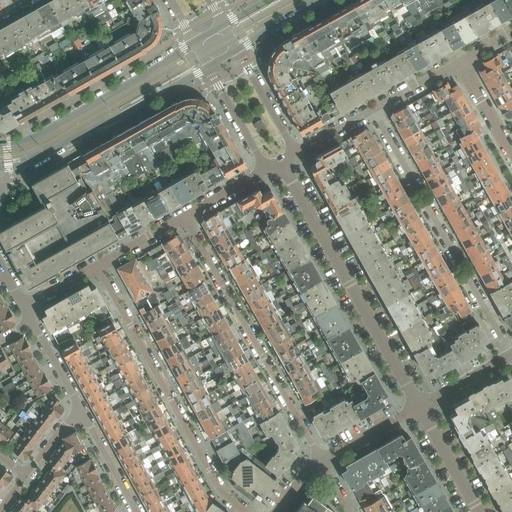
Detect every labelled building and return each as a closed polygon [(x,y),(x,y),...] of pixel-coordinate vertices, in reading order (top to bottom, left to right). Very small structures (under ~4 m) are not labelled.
[(59,21),(83,8),(78,0),(53,0),(49,2),(59,21)] [(103,3),(101,0),(78,0),(83,8),(86,12),(90,10),(87,5),(96,0),(99,5),(103,3)] [(160,14),(158,10),(152,0),(128,0),(135,13),(132,15),(130,18),(128,17),(126,22),(161,32),(162,28),(162,24),(161,19),(160,14)] [(389,8),(384,0),(358,0),(353,3),(363,23),(367,30),(380,23),(377,18),(386,13),(385,11),(389,8)] [(426,14),(418,0),(384,0),(389,8),(393,15),(397,12),(395,8),(404,3),(411,15),(414,20),(426,14)] [(418,0),(426,14),(439,7),(435,1),(434,0),(418,0)] [(445,9),(457,2),(455,0),(451,0),(450,1),(446,3),(443,5),(445,9)] [(501,23),(490,2),(488,0),(482,0),(484,5),(470,13),(468,8),(466,5),(461,9),(462,11),(465,16),(477,37),(482,34),(482,32),(494,25),(496,26),(501,23)] [(507,18),(511,15),(511,14),(504,0),(493,0),(490,2),(501,23),(506,20),(507,18)] [(36,34),(59,21),(49,2),(25,16),(36,37),(37,36),(36,34)] [(363,23),(353,3),(326,18),(337,37),(342,45),(355,37),(367,30),(363,23)] [(111,19),(103,6),(88,14),(96,27),(111,19)] [(118,15),(115,9),(108,13),(111,18),(118,15)] [(408,24),(414,20),(411,15),(405,19),(408,24)] [(36,37),(25,16),(0,30),(12,50),(36,37)] [(472,39),(477,37),(465,16),(441,30),(452,50),(457,48),(458,46),(470,39),(472,39)] [(342,45),(337,37),(326,18),(301,32),(319,63),(311,68),(320,74),(328,69),(324,61),(332,56),(329,52),(342,45)] [(156,42),(159,37),(161,33),(161,32),(126,22),(126,23),(122,25),(121,23),(115,26),(116,28),(104,35),(104,37),(121,65),(147,51),(146,50),(150,48),(153,45),(156,42)] [(403,33),(400,28),(393,32),(396,38),(403,33)] [(12,50),(0,30),(0,29),(0,52),(1,55),(5,53),(5,54),(12,50)] [(82,35),(79,30),(74,33),(77,38),(82,35)] [(121,65),(104,37),(97,41),(91,30),(85,34),(89,41),(96,53),(90,56),(86,49),(79,53),(84,60),(95,80),(121,65)] [(447,53),(452,50),(441,30),(417,43),(416,44),(428,64),(433,61),(433,60),(445,53),(447,53)] [(375,42),(386,36),(383,31),(373,37),(375,42)] [(319,63),(301,32),(289,39),(300,58),(311,68),(319,63)] [(390,44),(386,37),(382,40),(385,47),(390,44)] [(362,50),(374,43),(372,38),(359,45),(362,50)] [(311,68),(300,58),(289,39),(282,43),(282,44),(281,44),(278,47),(274,50),(272,54),(270,59),(269,61),(298,68),(308,72),(311,68)] [(423,67),(428,64),(416,44),(417,43),(414,39),(406,44),(408,48),(392,57),(403,78),(408,75),(409,73),(413,71),(421,67),(423,67)] [(57,48),(55,43),(48,47),(51,52),(57,48)] [(378,48),(375,43),(369,47),(372,52),(378,48)] [(353,55),(362,50),(359,45),(350,50),(353,55)] [(511,59),(511,56),(508,50),(503,52),(504,54),(498,57),(497,55),(484,63),(486,68),(491,69),(492,70),(495,68),(495,70),(499,68),(503,66),(503,65),(507,62),(508,62),(511,59)] [(35,62),(44,57),(42,53),(33,58),(35,62)] [(346,53),(333,59),(337,65),(348,58),(346,53)] [(358,62),(354,56),(344,62),(348,68),(358,62)] [(403,78),(392,57),(367,71),(379,92),(384,89),(384,87),(390,84),(396,80),(398,81),(403,78)] [(28,66),(35,62),(33,58),(26,62),(28,66)] [(95,80),(84,60),(71,67),(66,59),(54,66),(58,73),(70,94),(95,80)] [(295,78),(298,68),(269,61),(269,63),(268,68),(269,72),(270,77),(272,81),(276,89),(295,78)] [(485,82),(502,73),(499,68),(495,70),(495,68),(492,70),(491,69),(486,68),(480,72),(485,82)] [(12,82),(25,75),(22,69),(17,72),(12,75),(11,80),(12,82)] [(373,95),(379,92),(367,71),(343,85),(354,106),(359,103),(360,101),(367,97),(372,94),(373,95)] [(490,90),(506,82),(506,81),(510,79),(506,71),(502,73),(485,82),(490,90)] [(70,94),(58,73),(53,76),(52,75),(44,80),(40,74),(36,76),(38,80),(35,81),(34,78),(28,81),(31,87),(44,108),(70,94)] [(307,94),(312,91),(318,88),(325,84),(320,75),(313,79),(315,83),(305,89),(302,84),(299,86),(295,78),(276,89),(285,105),(306,93),(307,94)] [(494,98),(511,89),(506,82),(490,90),(494,98)] [(450,93),(448,89),(450,88),(447,83),(433,91),(439,102),(440,101),(444,99),(449,96),(448,94),(450,93)] [(354,106),(343,85),(329,93),(335,102),(340,113),(341,113),(341,112),(347,108),(349,108),(354,106)] [(463,95),(457,85),(450,89),(450,88),(448,89),(450,93),(448,94),(449,96),(444,99),(440,101),(441,104),(446,101),(447,104),(463,95)] [(44,108),(31,87),(22,92),(20,87),(3,97),(10,110),(19,122),(44,108)] [(499,106),(511,99),(511,91),(511,89),(494,98),(499,106)] [(314,113),(307,100),(309,98),(307,94),(306,93),(285,105),(302,135),(330,119),(329,117),(333,115),(334,117),(340,113),(335,102),(328,106),(330,111),(320,117),(317,111),(314,113)] [(452,112),(467,103),(463,95),(447,104),(452,112)] [(430,106),(425,97),(420,99),(426,109),(427,108),(430,106)] [(187,141),(192,127),(194,121),(199,100),(195,99),(191,99),(186,100),(182,101),(176,103),(150,118),(161,137),(163,136),(165,139),(172,136),(175,144),(175,143),(181,152),(185,150),(180,141),(179,141),(175,132),(185,149),(187,141)] [(504,114),(511,109),(511,99),(499,106),(503,114),(504,114)] [(232,140),(217,114),(216,115),(214,111),(211,108),(208,105),(204,102),(200,100),(199,100),(194,121),(192,127),(187,141),(190,147),(206,138),(213,151),(232,140)] [(456,119),(472,111),(467,103),(452,112),(445,116),(448,120),(454,116),(456,119)] [(437,110),(434,104),(430,106),(427,108),(431,113),(436,110),(437,110)] [(412,114),(409,110),(407,106),(396,112),(393,114),(391,117),(395,123),(412,114)] [(19,122),(10,110),(6,113),(0,110),(0,128),(3,130),(7,129),(19,122)] [(440,118),(436,110),(431,113),(434,117),(436,121),(440,118)] [(461,127),(476,118),(472,111),(456,119),(461,127)] [(399,131),(418,120),(414,113),(412,114),(395,123),(399,131)] [(167,147),(161,137),(150,118),(124,132),(141,162),(143,166),(156,159),(154,156),(156,154),(166,148),(167,147)] [(445,126),(441,118),(440,118),(436,121),(438,126),(440,129),(444,127),(445,126)] [(460,138),(465,135),(481,127),(476,118),(461,127),(461,128),(456,131),(460,138)] [(266,127),(261,120),(255,124),(259,131),(263,129),(265,128),(266,127)] [(419,130),(415,123),(419,120),(418,120),(399,131),(403,138),(419,130)] [(450,132),(447,127),(445,128),(444,127),(440,129),(444,137),(448,134),(448,133),(450,132)] [(478,139),(476,136),(481,133),(478,128),(465,135),(460,138),(462,143),(460,144),(462,148),(478,139)] [(444,137),(440,129),(435,132),(439,139),(444,137)] [(357,145),(372,136),(369,130),(365,130),(362,132),(362,131),(351,138),(355,146),(357,145)] [(408,146),(423,137),(419,130),(403,138),(408,146)] [(141,162),(124,132),(98,147),(112,174),(118,183),(120,186),(133,179),(131,175),(143,167),(143,166),(141,162)] [(361,152),(376,143),(372,136),(357,145),(361,152)] [(412,154),(428,145),(423,137),(408,146),(412,154)] [(448,144),(444,137),(434,143),(435,144),(440,141),(444,147),(449,145),(448,144)] [(350,161),(349,160),(347,156),(344,152),(355,146),(351,138),(315,158),(317,161),(315,164),(310,168),(321,188),(335,180),(329,169),(329,167),(331,168),(333,167),(350,172),(353,170),(349,162),(350,161)] [(467,156),(483,147),(478,139),(462,148),(467,156)] [(226,178),(246,167),(232,140),(213,151),(220,163),(200,175),(208,188),(226,178)] [(366,160),(381,151),(376,143),(361,152),(366,160)] [(417,163),(433,154),(428,145),(412,154),(417,163)] [(112,174),(98,147),(84,155),(106,194),(110,192),(112,191),(110,187),(118,183),(112,174)] [(471,164),(487,155),(483,147),(467,156),(467,157),(462,160),(466,167),(471,164)] [(354,156),(350,149),(345,152),(349,159),(354,156)] [(370,167),(385,159),(381,151),(366,160),(370,167)] [(422,172),(441,161),(438,157),(435,158),(433,154),(417,163),(422,172)] [(84,155),(75,160),(74,161),(89,187),(96,200),(106,194),(84,155)] [(476,172),(492,163),(487,155),(471,164),(476,172)] [(358,164),(354,157),(349,160),(350,161),(353,167),(358,164)] [(375,176),(390,167),(385,159),(370,167),(375,176)] [(446,170),(443,165),(441,161),(422,172),(427,180),(443,171),(446,170)] [(462,169),(458,161),(454,163),(455,164),(459,171),(462,169)] [(118,239),(109,222),(114,219),(106,207),(101,209),(96,200),(89,187),(87,188),(82,180),(72,162),(32,184),(41,201),(42,200),(45,206),(0,231),(0,238),(6,250),(7,250),(8,253),(17,270),(19,273),(28,290),(118,239)] [(480,180),(496,171),(492,163),(476,172),(480,180)] [(163,173),(161,168),(159,164),(155,166),(160,175),(163,173)] [(362,172),(358,165),(354,168),(358,175),(362,172)] [(379,183),(394,175),(390,167),(375,176),(379,183)] [(208,188),(200,175),(198,171),(185,179),(194,196),(208,188)] [(432,189),(450,178),(448,174),(445,175),(443,171),(427,180),(432,189)] [(485,188),(501,179),(496,171),(480,180),(485,188)] [(465,181),(462,176),(460,173),(456,176),(461,184),(465,181)] [(381,194),(399,184),(394,175),(379,183),(377,184),(380,189),(378,190),(381,194)] [(450,184),(453,182),(450,178),(432,189),(437,198),(452,189),(450,184)] [(168,210),(193,196),(194,196),(185,179),(158,193),(168,210)] [(490,197),(506,188),(501,179),(485,188),(490,197)] [(349,199),(346,194),(349,193),(344,183),(341,185),(339,181),(336,180),(335,180),(321,188),(333,209),(349,199)] [(364,191),(359,182),(351,187),(356,196),(364,191)] [(469,190),(467,188),(465,184),(464,182),(459,185),(464,193),(469,190)] [(387,202),(404,193),(399,184),(381,194),(383,199),(385,198),(387,202)] [(477,193),(472,185),(467,188),(469,190),(472,196),(477,193)] [(441,206),(460,195),(455,187),(452,189),(437,198),(441,206)] [(494,205),(510,196),(506,188),(490,197),(494,205)] [(282,211),(270,190),(262,195),(259,189),(230,206),(235,213),(236,215),(239,221),(239,222),(247,217),(245,214),(256,208),(263,210),(268,219),(282,211)] [(121,208),(111,193),(107,195),(108,198),(116,211),(121,208)] [(168,210),(158,193),(132,208),(142,225),(168,210)] [(391,212),(409,201),(404,193),(387,202),(390,206),(388,207),(389,210),(384,213),(385,213),(379,216),(380,217),(384,215),(391,212)] [(128,233),(117,214),(114,209),(110,211),(104,201),(108,198),(107,195),(106,194),(96,200),(101,209),(106,207),(114,219),(109,222),(118,239),(128,233)] [(378,200),(375,195),(370,198),(373,203),(378,200)] [(462,199),(460,195),(441,206),(446,215),(462,206),(459,201),(462,199)] [(499,213),(511,205),(511,198),(510,196),(494,205),(499,213)] [(368,222),(354,198),(353,197),(349,199),(333,209),(347,234),(368,222)] [(397,219),(414,210),(409,201),(391,212),(393,216),(394,215),(397,219)] [(503,221),(511,216),(511,205),(499,213),(503,221)] [(142,225),(132,208),(131,206),(117,214),(128,233),(142,225)] [(451,224),(470,213),(468,209),(465,211),(462,206),(446,215),(451,224)] [(400,229),(419,218),(414,210),(397,219),(399,223),(398,224),(400,229)] [(296,235),(290,224),(282,211),(268,219),(267,222),(268,224),(265,226),(276,246),(296,235)] [(206,230),(223,220),(218,213),(207,219),(204,221),(202,224),(206,230)] [(236,215),(235,213),(230,216),(234,223),(239,221),(236,215)] [(470,219),(471,218),(473,217),(470,213),(451,224),(456,232),(472,223),(470,219)] [(508,229),(511,227),(511,216),(503,221),(508,229)] [(210,238),(232,225),(228,217),(223,220),(206,230),(210,238)] [(407,237),(424,227),(419,218),(400,229),(403,233),(404,232),(407,237)] [(495,227),(490,219),(486,221),(489,225),(491,229),(494,227),(495,227)] [(381,246),(368,222),(347,234),(360,258),(381,246)] [(383,222),(378,225),(381,230),(386,227),(384,224),(383,222)] [(461,241),(479,231),(477,226),(475,227),(472,223),(456,232),(461,241)] [(231,237),(237,233),(232,225),(210,238),(215,245),(231,237)] [(410,246),(428,236),(424,227),(407,237),(409,241),(407,241),(410,246)] [(256,243),(252,236),(253,235),(251,231),(245,234),(251,245),(252,245),(256,243)] [(482,235),(479,231),(461,241),(466,249),(481,241),(479,236),(482,235)] [(401,240),(397,232),(392,235),(396,242),(401,240)] [(498,241),(495,236),(494,234),(490,237),(495,245),(499,243),(498,241)] [(309,257),(296,235),(276,246),(289,269),(309,257)] [(166,252),(168,251),(183,242),(180,236),(176,237),(173,238),(162,244),(166,252)] [(417,254),(433,245),(428,236),(410,246),(410,247),(404,250),(402,247),(399,249),(403,256),(404,256),(414,250),(417,254)] [(219,253),(235,244),(231,237),(215,245),(219,253)] [(471,258),(489,248),(487,243),(484,245),(481,241),(466,249),(471,258)] [(172,259),(188,251),(183,242),(168,251),(168,252),(156,259),(152,261),(156,268),(160,266),(172,259)] [(260,251),(256,243),(252,245),(257,253),(260,251)] [(509,251),(504,243),(500,245),(501,247),(504,251),(505,253),(509,251)] [(223,261),(240,252),(235,244),(219,253),(223,261)] [(420,263),(438,253),(433,245),(417,254),(419,259),(418,260),(420,263)] [(395,270),(381,246),(360,258),(374,282),(395,270)] [(492,252),(489,248),(471,258),(476,267),(492,257),(489,254),(492,252)] [(152,252),(151,250),(147,252),(149,255),(148,255),(152,261),(156,259),(152,252)] [(266,259),(263,254),(261,250),(260,251),(257,253),(262,261),(266,259)] [(177,267),(192,258),(188,251),(172,259),(174,263),(171,265),(173,269),(177,267)] [(228,269),(230,268),(244,260),(242,256),(245,254),(243,251),(240,252),(223,261),(228,269)] [(271,259),(267,252),(263,254),(270,265),(277,261),(275,258),(273,259),(271,259)] [(426,271),(443,262),(438,253),(420,263),(422,268),(424,267),(426,271)] [(322,281),(309,257),(289,269),(302,292),(322,281)] [(481,275),(499,265),(497,261),(494,262),(492,257),(476,267),(481,275)] [(181,275),(196,266),(192,258),(177,267),(181,275)] [(235,277),(252,267),(247,258),(244,260),(230,268),(235,277)] [(159,304),(135,259),(118,269),(142,314),(159,304)] [(271,268),(266,259),(262,261),(264,265),(265,265),(268,270),(271,268)] [(430,281),(448,270),(443,262),(426,271),(429,276),(427,277),(429,281),(430,281)] [(155,269),(152,263),(147,266),(150,271),(155,269)] [(166,273),(162,265),(156,269),(160,276),(166,273)] [(499,271),(502,269),(499,265),(481,275),(486,284),(501,275),(499,271)] [(185,282),(201,274),(196,266),(181,275),(185,282)] [(239,285),(256,276),(252,267),(235,277),(239,285)] [(419,276),(414,267),(411,269),(415,276),(414,277),(415,279),(419,276)] [(415,276),(411,269),(404,273),(408,280),(414,277),(415,276)] [(409,294),(395,270),(374,282),(388,306),(409,294)] [(436,288),(453,279),(448,270),(430,281),(432,285),(434,284),(436,288)] [(171,280),(167,273),(161,277),(165,284),(171,280)] [(205,282),(201,274),(185,282),(190,290),(204,283),(205,282)] [(491,293),(509,282),(507,278),(504,280),(501,275),(486,284),(491,293)] [(244,294),(261,284),(256,276),(239,285),(244,294)] [(422,282),(419,276),(415,279),(417,281),(420,287),(426,284),(424,281),(422,282)] [(420,287),(417,281),(415,279),(414,277),(408,280),(414,290),(420,287)] [(440,298),(458,288),(453,279),(436,288),(439,294),(433,297),(432,296),(427,299),(430,304),(440,298)] [(175,289),(173,285),(170,281),(165,284),(169,291),(169,292),(175,289)] [(249,303),(266,293),(273,290),(268,281),(261,284),(244,294),(249,303)] [(335,304),(322,281),(302,292),(315,315),(335,304)] [(511,282),(511,281),(509,282),(491,293),(504,318),(511,313),(511,282)] [(193,300),(208,292),(204,283),(190,290),(182,295),(184,299),(190,295),(193,300)] [(91,311),(104,303),(96,288),(91,291),(88,286),(67,298),(78,318),(91,311)] [(447,306),(463,297),(458,288),(440,298),(442,303),(444,301),(447,306)] [(179,297),(175,289),(169,292),(173,297),(174,300),(179,297)] [(173,297),(169,292),(169,291),(163,294),(167,301),(173,297)] [(198,309),(213,300),(208,292),(193,300),(198,309)] [(254,311),(271,302),(266,293),(249,303),(254,311)] [(423,319),(415,306),(409,294),(388,306),(402,331),(423,319)] [(458,311),(468,306),(463,297),(447,306),(449,310),(437,316),(440,321),(458,311)] [(80,322),(77,318),(78,318),(67,298),(46,310),(49,315),(43,318),(51,332),(65,324),(67,329),(80,322)] [(218,309),(213,300),(198,309),(202,317),(218,309)] [(259,320),(276,310),(271,302),(254,311),(259,320)] [(295,312),(304,307),(302,302),(293,307),(295,312)] [(177,307),(175,303),(167,307),(169,311),(177,307)] [(291,314),(295,312),(293,307),(290,303),(286,305),(291,314)] [(147,323),(164,313),(159,304),(142,314),(147,323)] [(348,327),(342,316),(335,304),(315,315),(315,316),(310,319),(316,330),(322,327),(328,339),(348,327)] [(298,315),(307,310),(305,306),(304,307),(295,312),(298,315)] [(471,312),(468,306),(458,311),(461,317),(465,315),(471,312)] [(167,318),(174,314),(177,318),(182,315),(178,307),(177,307),(169,311),(165,314),(164,313),(147,323),(152,332),(169,322),(167,318)] [(0,322),(13,316),(10,310),(8,311),(6,308),(0,310),(0,322)] [(111,316),(107,309),(101,313),(104,320),(111,316)] [(207,326),(223,317),(218,309),(202,317),(203,318),(197,322),(200,327),(198,328),(200,331),(208,327),(207,326)] [(264,328),(281,319),(276,310),(259,320),(264,328)] [(300,320),(298,315),(295,312),(291,314),(296,323),(300,320)] [(481,344),(488,341),(471,312),(465,315),(468,320),(467,320),(471,327),(472,328),(454,338),(465,358),(483,347),(481,344)] [(16,325),(14,321),(15,320),(13,316),(0,322),(0,328),(1,330),(2,332),(16,325)] [(114,322),(111,316),(104,320),(100,322),(103,328),(104,327),(113,323),(114,322)] [(187,324),(183,316),(178,319),(182,327),(187,324)] [(228,326),(223,317),(207,326),(208,327),(212,335),(228,326)] [(269,337),(286,328),(281,319),(264,328),(269,337)] [(440,340),(433,328),(429,330),(423,319),(402,331),(415,354),(440,340)] [(101,329),(96,320),(90,324),(94,332),(94,333),(101,329)] [(305,329),(302,323),(300,320),(296,323),(301,332),(302,331),(305,329)] [(313,332),(306,321),(302,323),(305,329),(306,329),(309,335),(313,332)] [(157,341),(174,331),(169,322),(152,332),(157,341)] [(103,340),(118,332),(113,323),(104,327),(103,328),(101,329),(94,333),(93,333),(98,343),(103,340)] [(192,334),(188,325),(184,327),(188,336),(192,334)] [(211,347),(233,335),(228,326),(212,335),(206,338),(211,347)] [(361,350),(348,327),(328,339),(341,362),(361,350)] [(274,346),(291,337),(286,328),(269,337),(274,346)] [(306,329),(305,329),(302,331),(306,340),(310,337),(309,335),(306,329)] [(162,350),(179,340),(174,331),(157,341),(162,350)] [(106,350),(108,349),(123,341),(118,332),(103,340),(105,345),(103,346),(106,350)] [(238,343),(233,335),(211,347),(216,356),(222,352),(238,343)] [(14,354),(29,345),(26,340),(24,341),(22,337),(9,345),(14,354)] [(166,358),(190,345),(186,337),(179,340),(162,350),(166,358)] [(278,354),(295,345),(291,337),(274,346),(278,354)] [(465,358),(454,338),(453,338),(454,340),(449,343),(452,349),(451,349),(458,362),(465,358)] [(69,339),(67,340),(58,345),(61,350),(72,344),(69,339)] [(112,358),(127,350),(123,341),(108,349),(110,354),(108,355),(110,360),(112,359),(112,358)] [(81,352),(83,351),(81,347),(79,348),(76,342),(72,344),(61,350),(66,360),(81,352)] [(171,367),(189,358),(186,353),(190,351),(189,350),(199,344),(197,342),(190,345),(166,358),(171,367)] [(243,352),(238,343),(222,352),(227,361),(243,352)] [(321,343),(315,347),(318,351),(320,355),(321,357),(327,354),(321,343)] [(32,355),(30,351),(32,350),(29,345),(14,354),(19,363),(32,355)] [(283,363),(300,354),(295,345),(278,354),(283,363)] [(458,362),(451,349),(439,355),(436,355),(433,354),(429,346),(415,354),(426,373),(430,371),(433,372),(435,375),(458,362)] [(117,367),(132,359),(127,350),(112,358),(112,359),(115,363),(106,368),(108,373),(117,368),(117,367)] [(374,374),(368,362),(361,350),(341,362),(352,381),(353,381),(355,380),(357,382),(360,383),(361,382),(374,374)] [(10,365),(2,352),(0,353),(0,368),(1,370),(2,373),(6,371),(5,368),(10,365)] [(87,361),(98,355),(96,352),(90,355),(89,354),(86,356),(84,357),(81,352),(66,360),(71,369),(86,361),(87,361)] [(247,361),(243,352),(227,361),(232,369),(247,361)] [(288,372),(305,362),(300,354),(283,363),(288,372)] [(37,364),(32,355),(19,363),(23,371),(37,364)] [(331,366),(325,356),(322,358),(322,359),(325,363),(328,368),(331,366)] [(176,376),(194,367),(197,366),(195,362),(192,364),(189,358),(171,367),(176,376)] [(122,376),(137,368),(132,359),(117,367),(117,368),(120,372),(118,373),(110,378),(113,382),(122,377),(122,376)] [(217,367),(212,359),(208,361),(213,370),(217,367)] [(92,370),(103,364),(101,360),(91,365),(91,364),(89,365),(87,361),(86,361),(71,369),(76,378),(92,370)] [(237,378),(252,369),(247,361),(232,369),(237,378)] [(293,380),(310,371),(305,362),(288,372),(293,380)] [(42,373),(37,364),(23,371),(28,380),(42,373)] [(215,373),(225,367),(224,364),(217,367),(213,370),(215,373)] [(181,386),(198,376),(201,374),(200,371),(197,370),(196,371),(194,367),(176,376),(181,386)] [(127,385),(142,377),(137,368),(122,376),(122,377),(125,382),(123,383),(116,387),(118,391),(126,387),(127,386),(127,385)] [(257,378),(252,369),(237,378),(229,382),(234,391),(242,387),(257,378)] [(98,379),(95,374),(94,375),(92,370),(76,378),(81,387),(96,379),(97,379),(98,379)] [(298,389),(315,380),(310,371),(293,380),(298,389)] [(33,389),(48,381),(45,375),(43,376),(42,373),(28,380),(33,389)] [(334,381),(329,373),(325,375),(330,383),(334,381)] [(386,394),(374,374),(361,382),(368,394),(367,397),(353,405),(360,417),(383,404),(381,400),(382,398),(382,397),(386,394)] [(186,394),(207,383),(205,379),(201,381),(198,376),(181,386),(186,394)] [(147,386),(142,377),(127,385),(127,386),(130,390),(128,391),(129,392),(121,396),(123,400),(129,397),(129,396),(131,396),(130,395),(147,386)] [(246,395),(262,386),(257,378),(242,387),(246,395)] [(103,388),(101,383),(99,384),(97,379),(96,379),(81,387),(86,396),(101,388),(102,388),(103,388)] [(326,400),(320,388),(315,380),(298,389),(303,398),(313,393),(315,392),(324,408),(326,407),(323,402),(326,400)] [(340,386),(337,380),(327,386),(331,391),(340,386)] [(511,383),(510,381),(507,380),(502,383),(501,380),(500,380),(482,389),(492,407),(504,400),(511,413),(511,423),(511,424),(511,423),(511,383)] [(51,390),(49,386),(51,385),(48,381),(33,389),(38,398),(50,391),(51,390)] [(6,392),(16,387),(13,382),(3,387),(6,392)] [(208,394),(206,389),(209,387),(207,383),(186,394),(191,403),(208,394)] [(129,408),(152,395),(147,386),(130,395),(131,396),(129,396),(129,397),(132,401),(125,405),(128,409),(129,408)] [(267,395),(262,386),(246,395),(251,404),(267,395)] [(108,397),(106,393),(104,393),(102,388),(101,388),(86,396),(91,405),(108,397)] [(498,418),(492,407),(482,389),(475,394),(481,405),(490,421),(491,421),(499,431),(504,428),(498,418)] [(196,412),(213,403),(213,402),(219,399),(214,391),(208,394),(191,403),(196,412)] [(305,405),(316,399),(313,393),(303,398),(301,399),(305,405)] [(481,405),(475,394),(463,400),(469,412),(481,405)] [(113,406),(117,403),(115,400),(114,400),(111,395),(108,397),(91,405),(96,415),(112,406),(113,406)] [(142,413),(157,404),(152,395),(129,408),(132,414),(139,411),(141,414),(142,413)] [(272,404),(267,395),(251,404),(252,405),(246,408),(250,417),(257,413),(256,413),(272,404)] [(64,410),(57,405),(59,402),(53,397),(45,408),(56,417),(58,418),(64,410)] [(336,430),(360,417),(353,405),(351,400),(346,403),(344,399),(325,410),(336,430)] [(487,426),(483,421),(468,416),(469,412),(463,400),(452,406),(455,411),(456,411),(455,414),(454,413),(450,416),(463,440),(487,426)] [(200,421),(218,412),(213,403),(196,412),(200,421)] [(147,421),(162,413),(157,404),(142,413),(145,417),(143,418),(145,423),(147,422),(147,421)] [(277,413),(272,404),(256,413),(261,421),(261,422),(277,413)] [(101,423),(116,415),(128,409),(125,405),(114,411),(112,406),(96,415),(99,420),(101,423)] [(56,417),(45,408),(37,418),(49,426),(56,417)] [(336,430),(325,410),(312,418),(321,434),(327,431),(329,434),(336,430)] [(205,430),(223,421),(218,412),(200,421),(205,430)] [(277,413),(261,422),(259,423),(267,437),(271,435),(276,442),(279,445),(279,446),(257,445),(255,443),(253,446),(258,449),(278,450),(292,451),(298,447),(279,412),(277,413)] [(152,430),(167,422),(162,413),(147,421),(147,422),(150,426),(148,427),(150,432),(152,431),(152,430)] [(123,424),(121,420),(119,421),(117,416),(116,415),(101,423),(106,433),(121,424),(121,425),(123,424)] [(18,428),(24,420),(21,418),(15,425),(18,428)] [(49,426),(37,418),(31,425),(43,434),(49,426)] [(210,439),(233,427),(228,418),(223,421),(205,430),(210,439)] [(138,428),(132,419),(128,421),(133,430),(138,428)] [(253,440),(248,430),(243,421),(240,423),(233,427),(210,439),(213,444),(235,431),(246,450),(248,452),(253,446),(255,443),(253,440)] [(157,440),(172,431),(167,422),(152,430),(152,431),(155,436),(153,437),(153,438),(152,438),(154,442),(155,441),(157,440)] [(128,433),(125,429),(124,430),(121,425),(121,424),(106,433),(111,442),(126,433),(126,434),(128,433)] [(488,442),(484,435),(495,429),(492,424),(487,427),(487,426),(463,440),(477,465),(495,454),(488,442)] [(43,434),(31,425),(26,433),(37,442),(43,434)] [(8,439),(13,432),(5,426),(0,432),(0,443),(0,444),(1,443),(4,444),(8,439)] [(162,449),(177,440),(172,431),(157,440),(159,445),(158,446),(150,451),(153,455),(162,449)] [(85,448),(76,432),(62,439),(63,440),(77,452),(85,448)] [(37,442),(26,433),(19,441),(31,450),(37,442)] [(116,451),(132,442),(131,438),(129,439),(126,434),(126,433),(111,442),(116,451)] [(422,458),(411,438),(407,440),(403,439),(401,435),(378,448),(388,465),(388,466),(399,459),(397,455),(399,454),(403,455),(409,465),(422,458)] [(135,446),(144,440),(142,437),(133,442),(135,446)] [(278,475),(265,465),(253,456),(248,452),(246,450),(245,450),(242,448),(238,451),(233,441),(232,442),(230,438),(219,444),(219,446),(215,448),(223,462),(224,461),(229,471),(230,472),(232,473),(233,473),(232,478),(236,481),(233,486),(252,501),(256,496),(259,499),(260,498),(260,499),(278,475)] [(77,452),(63,440),(59,446),(71,455),(75,453),(77,452)] [(157,463),(182,449),(177,440),(162,449),(164,454),(163,455),(163,456),(155,460),(157,463)] [(33,451),(31,450),(19,441),(12,451),(25,461),(33,451)] [(136,451),(133,447),(135,446),(132,442),(116,451),(120,459),(136,451)] [(71,455),(59,446),(52,455),(64,464),(71,455)] [(253,456),(258,449),(253,446),(248,452),(253,456)] [(385,471),(383,467),(388,465),(378,448),(354,462),(366,482),(378,476),(379,478),(388,494),(390,492),(386,481),(381,474),(385,471)] [(187,459),(186,458),(182,449),(157,463),(157,464),(160,468),(164,466),(167,470),(170,469),(172,468),(172,467),(187,459)] [(126,469),(144,459),(141,454),(140,455),(137,450),(136,451),(120,459),(126,469)] [(279,476),(294,455),(293,452),(292,451),(278,450),(273,457),(272,456),(265,465),(278,475),(279,476)] [(510,481),(495,454),(477,465),(492,491),(510,481)] [(64,464),(52,455),(47,462),(52,466),(59,471),(64,464)] [(435,482),(422,458),(409,465),(409,466),(407,467),(406,470),(408,473),(405,474),(405,475),(415,493),(435,482)] [(131,478),(147,469),(145,464),(146,463),(144,459),(126,469),(131,478)] [(175,477),(192,468),(187,459),(172,467),(172,468),(175,472),(173,474),(175,477)] [(96,468),(93,463),(91,464),(89,460),(76,467),(81,477),(96,468)] [(366,482),(354,462),(347,466),(349,469),(343,473),(352,489),(366,482)] [(136,487),(154,477),(151,472),(153,471),(153,472),(160,468),(157,464),(148,469),(147,469),(131,478),(136,487)] [(394,472),(397,465),(394,464),(388,467),(392,473),(394,472)] [(13,476),(0,466),(0,482),(4,486),(5,485),(5,486),(6,486),(13,476)] [(64,476),(59,471),(52,466),(46,474),(58,483),(64,476)] [(99,478),(97,474),(98,473),(96,468),(81,477),(86,485),(99,478)] [(180,486),(197,477),(192,468),(175,477),(175,478),(177,477),(180,482),(178,483),(180,486)] [(156,488),(153,483),(165,477),(163,472),(154,477),(136,487),(140,496),(156,488)] [(58,483),(46,474),(40,482),(53,491),(58,483)] [(202,486),(201,485),(197,477),(180,486),(180,487),(182,486),(184,490),(183,491),(185,495),(202,486)] [(103,486),(101,483),(99,478),(86,485),(90,494),(103,486)] [(511,511),(511,483),(511,481),(510,481),(492,491),(504,511),(511,511)] [(53,491),(40,482),(37,485),(50,495),(53,491)] [(376,500),(366,482),(352,489),(363,508),(376,500)] [(436,511),(448,505),(442,493),(435,482),(415,493),(425,511),(436,511)] [(50,495),(37,485),(31,493),(44,503),(50,495)] [(405,489),(402,485),(397,487),(398,488),(396,489),(398,493),(405,489)] [(95,502),(108,495),(103,486),(90,494),(95,502)] [(188,506),(207,495),(202,486),(185,495),(188,501),(180,506),(182,509),(188,506)] [(160,497),(158,492),(159,491),(157,488),(156,488),(140,496),(145,505),(160,497)] [(155,511),(166,506),(164,503),(163,501),(174,495),(172,491),(162,497),(161,497),(160,497),(145,505),(149,511),(155,511)] [(44,503),(31,493),(25,501),(31,507),(37,511),(44,503)] [(113,503),(111,500),(108,495),(95,502),(99,511),(113,503)] [(206,511),(211,504),(207,495),(188,506),(191,511),(206,511)] [(333,511),(313,496),(307,504),(317,511),(333,511)] [(27,511),(31,507),(25,501),(20,497),(14,505),(22,511),(27,511)] [(396,511),(396,510),(399,508),(397,506),(396,502),(391,505),(391,504),(389,505),(387,501),(383,502),(380,497),(376,500),(363,508),(363,509),(365,511),(396,511)] [(168,511),(168,510),(175,506),(173,502),(170,504),(167,505),(166,506),(155,511),(168,511)] [(317,511),(307,504),(304,502),(297,510),(299,511),(317,511)] [(117,511),(113,503),(99,511),(100,511),(117,511)] [(224,511),(216,505),(212,503),(211,504),(206,511),(224,511)]
